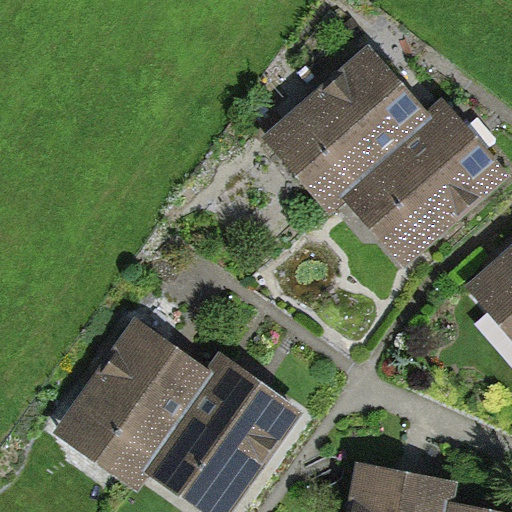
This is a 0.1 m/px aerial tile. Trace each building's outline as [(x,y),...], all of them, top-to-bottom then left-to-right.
[(330,200),(349,185),(421,123),(367,60),(276,137),(330,200)] [(439,108),(421,123),(349,185),(406,252),(496,175),(439,108)] [(511,256),(480,283),(511,319),(511,256)] [(133,480),(147,461),(208,380),(138,330),(64,431),(133,480)] [(221,361),(208,380),(147,461),(216,511),(223,511),(295,414),(221,361)] [(356,511),(443,511),(444,510),(448,487),(363,472),(356,511)]
